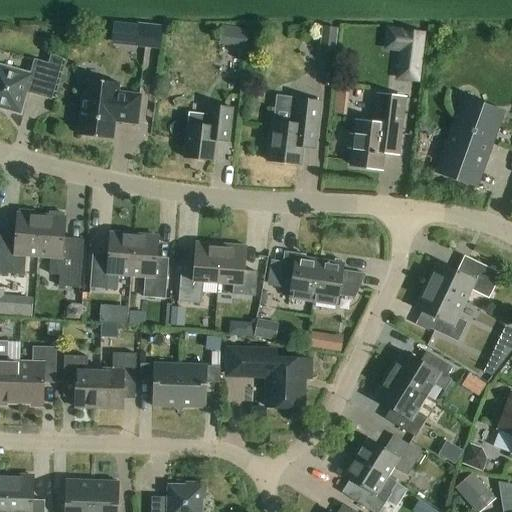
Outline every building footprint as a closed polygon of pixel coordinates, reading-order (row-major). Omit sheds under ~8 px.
[(137,24),(135,47),(159,50),(161,27),(137,24)] [(321,26),(319,50),(334,52),(337,27),(321,26)] [(222,27),(219,46),(244,49),(247,30),(222,27)] [(401,51),(397,79),(417,82),(423,33),(403,30),(401,51)] [(50,56),(47,65),(34,61),(30,76),(0,67),(0,108),(20,114),(26,92),(51,99),(62,59),(50,56)] [(118,83),(85,80),(79,136),(111,140),(113,121),(136,124),(139,97),(117,94),(118,83)] [(335,91),(334,103),(347,104),(348,93),(335,91)] [(403,99),(378,96),(374,125),(357,122),(355,136),(350,135),(348,149),(353,150),(351,166),(380,170),(382,153),(396,155),(403,99)] [(319,102),(295,99),(292,124),(272,122),(268,162),(299,166),(302,139),(315,141),(319,102)] [(232,109),(207,106),(205,127),(187,124),(183,158),(213,162),(215,137),(229,139),(232,109)] [(498,114),(481,108),(461,112),(440,171),(474,183),(498,114)] [(25,256),(38,257),(41,217),(17,215),(15,241),(0,239),(0,273),(24,275),(25,256)] [(65,218),(41,217),(38,257),(50,258),(49,275),(59,275),(58,287),(79,288),(82,246),(63,244),(65,218)] [(118,275),(130,276),(134,236),(109,234),(108,255),(92,253),(89,289),(117,291),(118,275)] [(134,236),(130,276),(144,277),(143,298),(165,300),(168,259),(156,258),(158,238),(134,236)] [(217,284),(221,245),(196,243),(194,268),(181,267),(178,303),(200,305),(202,283),(217,284)] [(246,247),(221,245),(217,284),(233,286),(232,295),(255,297),(256,273),(244,272),(246,247)] [(284,252),(280,277),(278,289),(290,290),(289,298),(313,302),(319,262),(295,258),(296,254),(284,252)] [(438,262),(427,286),(464,303),(475,280),(493,289),(500,274),(468,259),(461,273),(438,262)] [(319,262),(313,302),(337,305),(338,296),(354,299),(360,286),(362,274),(342,271),(343,266),(319,262)] [(464,303),(427,286),(416,310),(439,321),(434,331),(457,342),(466,323),(456,318),(464,303)] [(101,324),(117,325),(126,326),(127,308),(114,307),(100,307),(99,324),(101,324)] [(256,318),(252,336),(275,341),(278,323),(256,318)] [(323,334),(321,349),(340,352),(342,337),(323,334)] [(7,404),(18,404),(19,363),(7,363),(7,342),(0,341),(0,406),(6,407),(7,404)] [(488,363),(484,373),(492,376),(498,369),(510,353),(495,347),(488,363)] [(19,363),(18,404),(30,404),(30,407),(42,408),(43,383),(55,384),(56,348),(32,348),(32,364),(19,363)] [(225,377),(240,377),(267,378),(266,408),(302,409),(303,380),(310,380),(310,360),(275,359),(275,350),(225,349),(225,377)] [(404,353),(389,376),(425,398),(439,375),(445,379),(451,368),(430,355),(424,365),(404,353)] [(99,369),(98,409),(122,410),(122,399),(134,400),(136,354),(112,354),(112,369),(99,369)] [(74,409),(98,409),(99,369),(87,369),(87,357),(64,356),(62,397),(74,398),(74,409)] [(152,407),(178,408),(180,365),(153,364),(153,365),(140,365),(140,380),(152,381),(152,407)] [(180,365),(178,408),(205,409),(206,383),(219,383),(219,368),(207,367),(207,366),(180,365)] [(482,392),(488,382),(470,373),(465,384),(482,392)] [(425,398),(389,376),(375,399),(395,411),(389,422),(414,437),(426,418),(416,412),(425,398)] [(511,391),(506,403),(496,430),(511,435),(511,451),(511,454),(511,391)] [(367,439),(355,457),(387,478),(393,468),(407,476),(421,454),(393,436),(384,449),(367,439)] [(441,453),(458,462),(466,448),(448,438),(441,453)] [(469,445),(462,464),(482,472),(487,460),(482,449),(469,445)] [(387,478),(355,457),(343,476),(365,490),(356,503),(370,511),(379,511),(391,493),(381,487),(387,478)] [(471,474),(455,489),(471,506),(487,491),(471,474)] [(9,478),(7,511),(43,511),(44,501),(32,501),(33,476),(20,476),(20,479),(9,478)] [(0,511),(7,511),(9,478),(0,478),(0,511)] [(64,511),(90,511),(92,481),(65,480),(64,511)] [(92,481),(90,511),(117,511),(119,482),(92,481)] [(511,511),(511,485),(498,483),(500,502),(501,511),(511,511)] [(204,484),(186,484),(186,486),(167,486),(167,507),(151,506),(150,511),(201,511),(202,499),(204,499),(204,484)]
